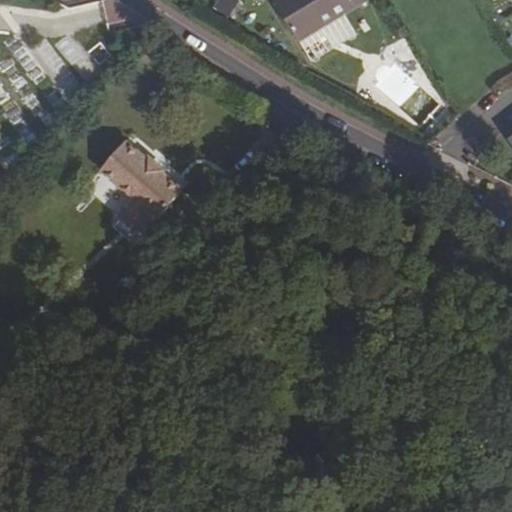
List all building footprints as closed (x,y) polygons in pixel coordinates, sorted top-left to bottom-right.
[(223,0),(218,10),(234,18),(242,1),(240,0),(223,0)] [(300,40),(363,1),(362,0),(274,0),(300,40)] [(34,49),(71,99),(83,90),(47,40),(34,49)] [(90,264),(107,279),(143,242),(124,227),(126,223),(92,195),(70,220),(102,247),(88,263),(90,264)] [(102,284),(107,279),(90,264),(85,271),(102,284)]
